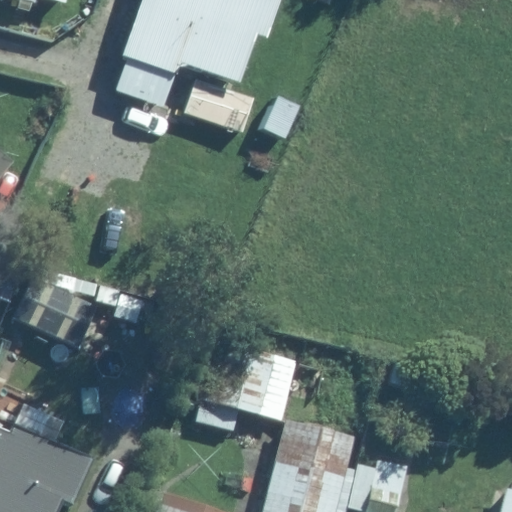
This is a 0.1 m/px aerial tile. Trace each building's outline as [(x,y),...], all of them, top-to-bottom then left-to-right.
[(0,0),(0,2),(27,10),(29,3),(64,12),(67,0),(0,0)] [(140,0),(115,64),(122,67),(111,96),(160,115),(176,72),(233,94),(252,45),(261,48),(278,3),(271,0),(140,0)] [(193,84),(181,115),(233,137),(246,105),(193,84)] [(33,279),(12,325),(80,358),(102,312),(33,279)] [(240,413),(275,425),(293,373),(219,347),(191,426),(230,440),(240,413)] [(280,423),(256,511),(331,511),(350,441),(280,423)] [(0,430),(0,511),(56,511),(58,510),(63,511),(70,511),(90,469),(0,430)] [(394,511),(404,471),(370,463),(360,511),(362,511),(394,511)] [(511,511),(511,496),(501,494),(496,511),(511,511)] [(200,511),(161,497),(155,511),(200,511)]
